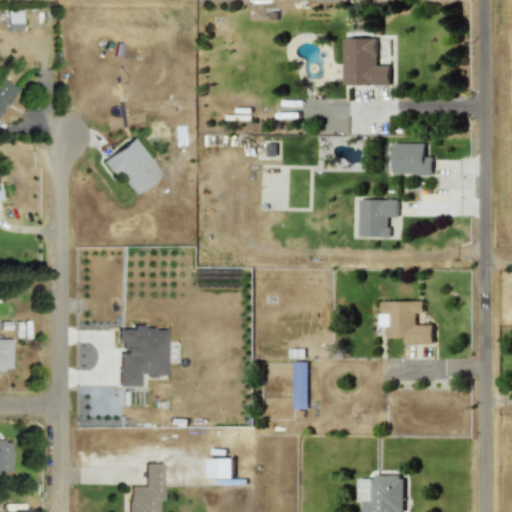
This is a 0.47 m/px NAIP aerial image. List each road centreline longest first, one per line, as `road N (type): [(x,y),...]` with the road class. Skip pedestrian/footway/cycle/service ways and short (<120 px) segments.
road 1 (residential): [(483,511),(481,0)]
road 2 (residential): [(58,511),(59,138)]
